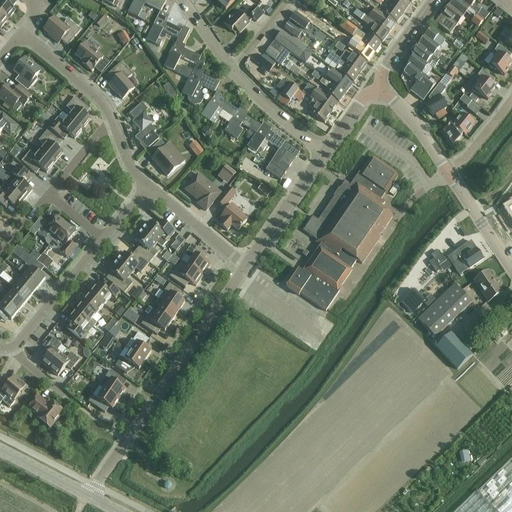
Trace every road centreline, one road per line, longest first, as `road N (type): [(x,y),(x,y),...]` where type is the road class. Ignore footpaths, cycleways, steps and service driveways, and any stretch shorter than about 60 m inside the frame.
road 1 (residential): [(95,485),(237,279)]
road 2 (residential): [(12,347),(102,239)]
road 3 (residential): [(246,265),(325,152)]
road 4 (residential): [(113,125),(94,94),(21,39)]
road 5 (residential): [(246,265),(147,185)]
road 6 (residential): [(325,152),(232,69)]
